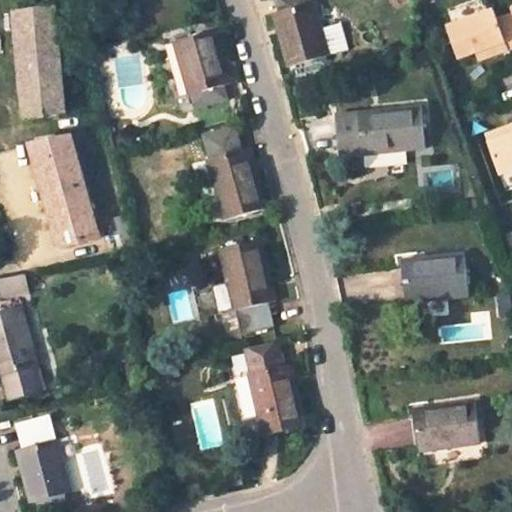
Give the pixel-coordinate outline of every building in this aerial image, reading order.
[(310,4),(309,0),(277,0),(281,12),(272,15),(275,26),(287,68),(327,57),(319,30),(313,3),(310,4)] [(69,113),(60,10),(20,16),(30,120),(69,113)] [(494,10),(448,26),(459,57),(475,51),(504,41),(507,48),(511,46),(511,14),(497,18),(494,10)] [(327,57),(346,51),(339,23),(319,30),(327,57)] [(230,84),(215,32),(175,44),(190,96),(193,95),(197,109),(227,101),(223,87),(230,84)] [(478,58),(507,48),(504,41),(475,51),(478,58)] [(423,150),(418,108),(359,114),(363,157),(423,150)] [(511,134),(511,126),(486,135),(489,142),(511,134)] [(242,151),(235,127),(204,135),(211,159),(209,160),(225,220),(266,208),(251,155),(249,149),(242,151)] [(511,134),(489,142),(500,173),(511,169),(511,134)] [(35,147),(62,252),(103,241),(76,136),(35,147)] [(276,301),(261,241),(221,251),(234,310),(237,310),(244,334),(275,327),(268,303),(276,301)] [(401,262),(406,304),(467,297),(462,255),(401,262)] [(30,290),(26,274),(0,279),(0,286),(3,296),(30,290)] [(212,290),(220,316),(233,312),(226,286),(212,290)] [(39,367),(23,307),(0,312),(0,376),(4,375),(8,389),(11,400),(43,391),(36,367),(39,367)] [(283,367),(277,343),(246,351),(252,375),(249,375),(263,435),(304,425),(290,365),(283,367)] [(411,410),(418,451),(479,442),(471,401),(411,410)] [(55,441),(49,416),(18,425),(23,448),(17,451),(25,481),(31,503),(72,491),(58,440),(55,441)]
